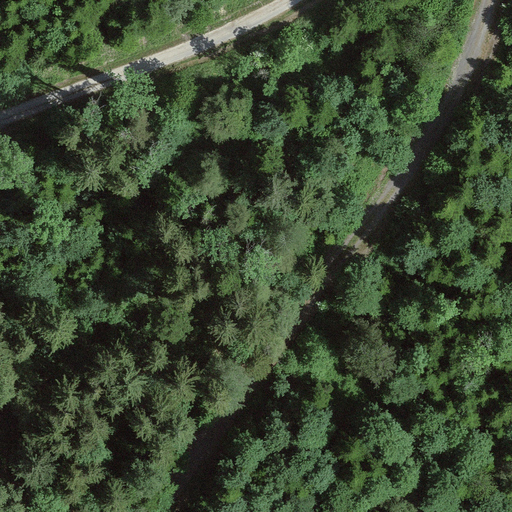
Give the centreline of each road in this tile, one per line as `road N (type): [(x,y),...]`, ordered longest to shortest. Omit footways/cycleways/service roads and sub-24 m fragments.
road 1 (track): [(161,511),(438,125),(490,0)]
road 2 (track): [(292,0),(245,33),(0,124)]
